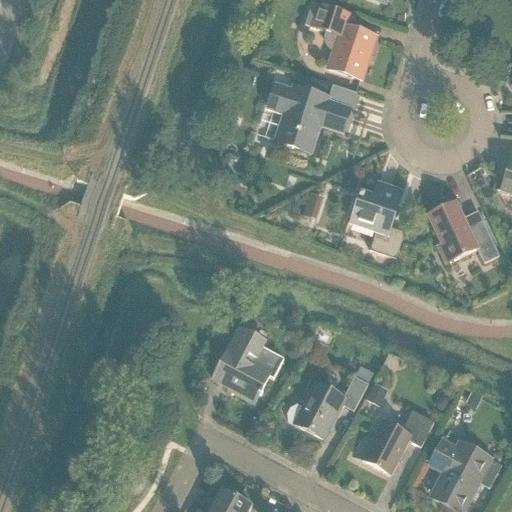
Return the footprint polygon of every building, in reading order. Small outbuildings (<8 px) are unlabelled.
[(328,72),(361,83),(374,40),(352,32),(356,20),(308,4),(301,29),(324,37),(334,55),(328,72)] [(292,93),(275,87),(268,111),(284,116),(275,144),(310,155),(319,128),(342,135),(350,112),(327,104),(328,100),(293,89),(292,93)] [(511,160),(501,194),(511,197),(511,160)] [(390,230),(403,194),(378,186),(373,199),(361,195),(351,225),(376,233),(369,252),(395,261),(404,234),(390,230)] [(322,199),(310,195),(307,203),(320,207),(322,199)] [(468,229),(456,204),(427,218),(441,247),(437,249),(446,266),(477,251),(484,266),(499,258),(482,222),(468,229)] [(255,333),(255,330),(253,328),(251,327),(248,326),(245,327),(244,329),(242,331),(240,330),(212,381),(235,394),(234,395),(254,406),(259,396),(261,397),(262,394),(261,393),(268,379),(272,381),(273,382),(283,362),(263,351),(267,344),(254,337),(255,333)] [(353,414),(368,387),(373,376),(360,369),(343,400),(317,386),(303,411),(296,407),(290,410),(287,417),(287,424),(322,442),(341,407),(353,414)] [(373,386),(373,387),(371,390),(365,402),(378,410),(381,405),(387,394),(373,386)] [(421,450),(434,425),(412,414),(402,434),(382,424),(362,463),(390,478),(408,444),(421,450)] [(456,453),(442,445),(430,468),(445,475),(432,500),(453,511),(463,511),(477,485),(489,491),(501,469),(459,447),(456,453)] [(249,511),(251,509),(221,493),(211,511),(249,511)]
